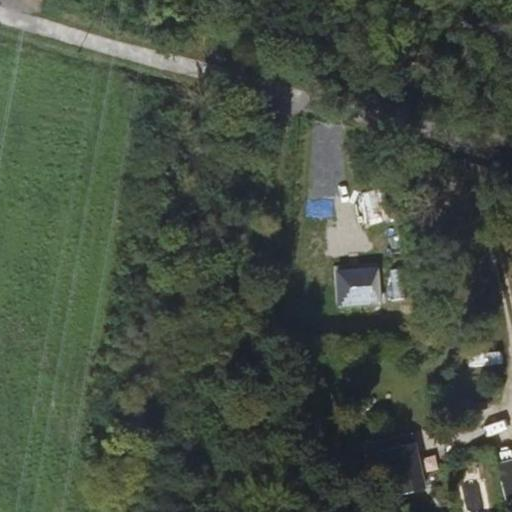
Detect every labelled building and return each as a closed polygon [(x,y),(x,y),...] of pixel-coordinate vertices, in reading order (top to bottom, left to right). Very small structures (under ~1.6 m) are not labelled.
[(215,53),(233,58),(236,45),(218,41),(215,53)] [(391,188),(378,190),(384,221),(397,218),(391,188)] [(389,237),(393,259),(404,257),(399,235),(389,237)] [(338,279),(340,303),(373,300),(371,276),(338,279)] [(384,451),(404,446),(402,437),(382,441),(384,451)] [(411,445),(404,446),(384,451),(394,496),(421,490),(411,445)]
